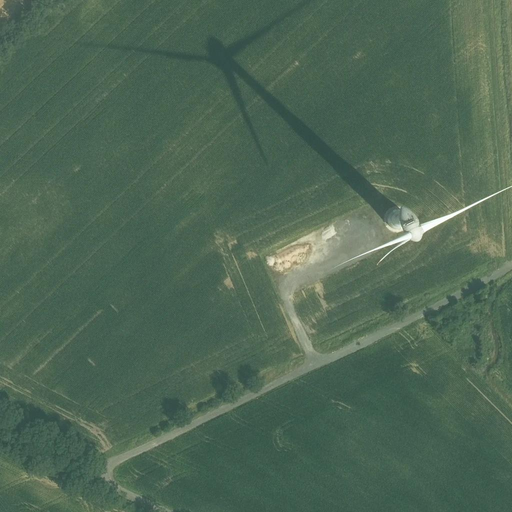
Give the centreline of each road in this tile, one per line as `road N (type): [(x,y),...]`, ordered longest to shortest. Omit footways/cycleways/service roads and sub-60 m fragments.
road 1 (track): [(55,479),(511,253)]
road 2 (track): [(310,356),(281,291),(286,279),(375,234)]
road 3 (track): [(0,445),(125,511)]
